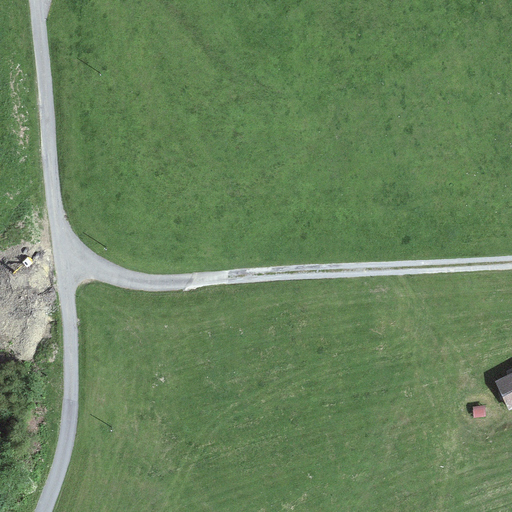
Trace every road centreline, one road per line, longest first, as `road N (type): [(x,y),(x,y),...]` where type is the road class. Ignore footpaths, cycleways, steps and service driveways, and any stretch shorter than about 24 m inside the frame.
road 1 (unclassified): [(43,511),(73,417),(68,263),(35,0)]
road 2 (track): [(511,262),(147,283),(68,263)]
